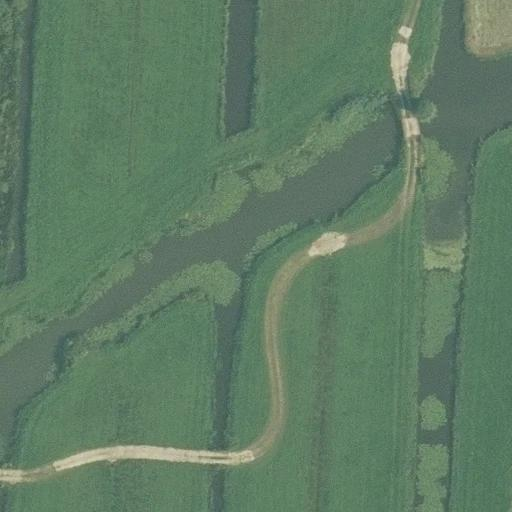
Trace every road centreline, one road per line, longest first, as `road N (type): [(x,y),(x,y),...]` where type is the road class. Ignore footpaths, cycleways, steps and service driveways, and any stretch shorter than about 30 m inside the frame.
road 1 (track): [(0,304),(218,155),(402,52)]
road 2 (track): [(423,0),(402,52),(413,141),(407,178)]
